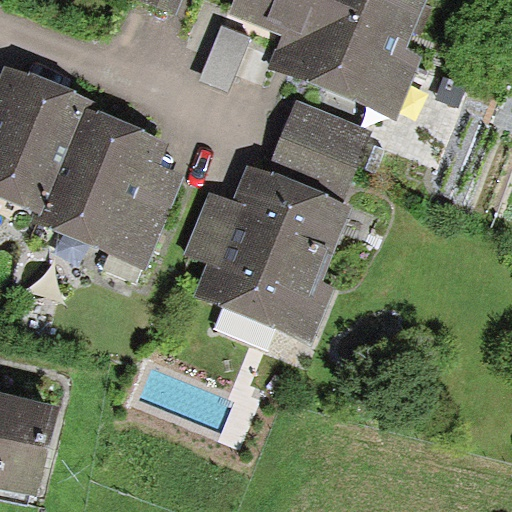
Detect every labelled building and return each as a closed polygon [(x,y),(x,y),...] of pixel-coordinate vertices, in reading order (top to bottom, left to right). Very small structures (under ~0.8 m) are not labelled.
[(309,40),(325,0),(249,0),(244,13),(309,40)] [(413,0),(325,0),(309,40),(297,68),(377,101),(419,2),(413,0)] [(217,82),(242,87),(253,36),(228,31),(217,82)] [(0,188),(47,207),(80,125),(84,115),(9,86),(0,109),(0,188)] [(360,182),(379,131),(304,104),(285,155),(360,182)] [(80,125),(47,207),(42,220),(144,260),(181,165),(80,125)] [(338,218),(255,184),(243,213),(214,201),(192,256),(220,267),(209,294),(294,328),(338,218)] [(0,487),(34,497),(53,421),(0,406),(0,487)]
